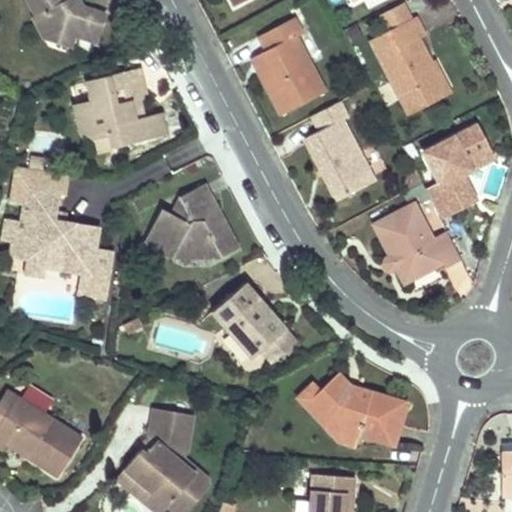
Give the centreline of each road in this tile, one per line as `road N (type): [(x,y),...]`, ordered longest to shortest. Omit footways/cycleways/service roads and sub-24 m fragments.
road 1 (residential): [(441,353),(382,324),(326,276),(292,228),(171,0)]
road 2 (residential): [(466,390),(430,511)]
